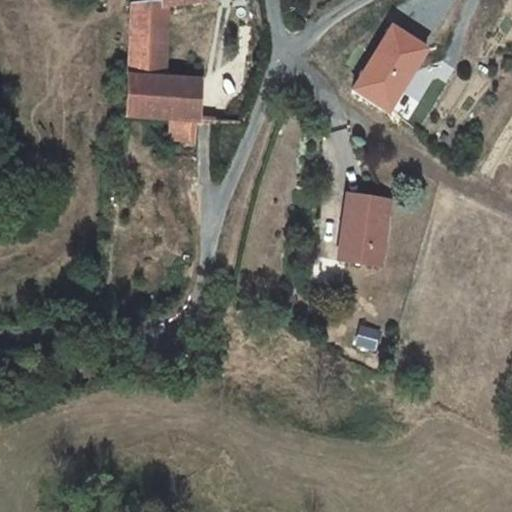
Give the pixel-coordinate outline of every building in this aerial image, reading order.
[(165,5),(162,6),(129,8),(125,116),(169,119),(195,122),(198,122),(198,82),(164,80),(165,5)] [(390,28),(388,33),(394,36),(397,31),(390,28)] [(394,36),(388,33),(351,91),(382,113),(406,76),(402,73),(417,48),(394,36)] [(195,122),(169,119),(169,142),(195,143),(195,122)] [(379,267),(388,203),(347,197),(342,229),(351,229),(346,262),(379,267)] [(342,229),(338,261),(346,262),(351,229),(342,229)] [(360,341),(371,346),(377,331),(366,326),(360,341)] [(377,331),(371,346),(377,348),(383,334),(377,331)] [(82,384),(108,378),(102,358),(77,365),(82,384)]
